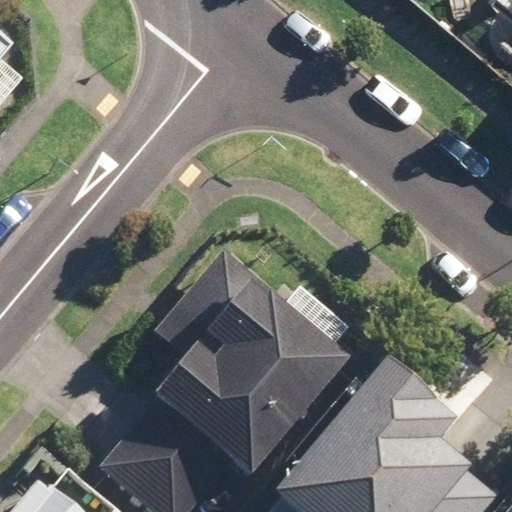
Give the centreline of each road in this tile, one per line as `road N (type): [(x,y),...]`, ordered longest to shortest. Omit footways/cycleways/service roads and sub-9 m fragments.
road 1 (residential): [(0,320),(242,28)]
road 2 (residential): [(242,28),(511,254)]
